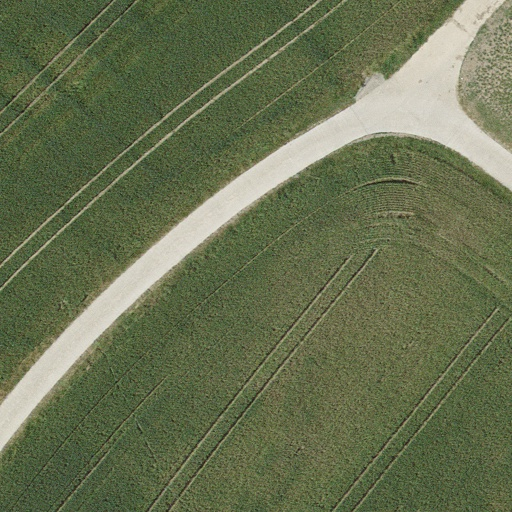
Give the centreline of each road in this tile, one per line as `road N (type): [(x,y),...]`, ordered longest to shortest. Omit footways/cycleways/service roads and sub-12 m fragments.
road 1 (track): [(0,428),(47,365),(209,215),(406,85)]
road 2 (track): [(511,172),(406,85)]
